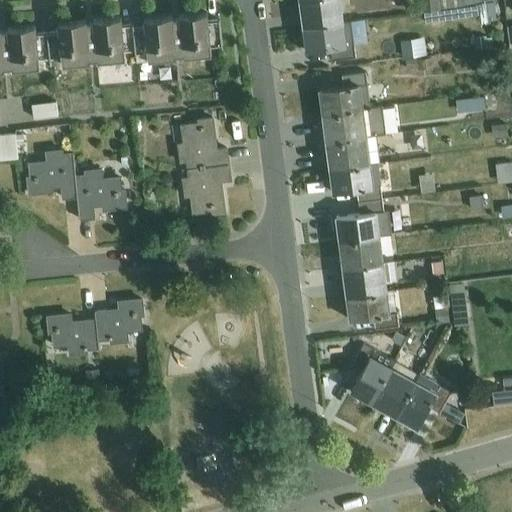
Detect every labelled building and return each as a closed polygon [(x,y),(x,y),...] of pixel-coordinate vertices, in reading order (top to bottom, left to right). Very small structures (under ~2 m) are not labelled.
[(340,0),(301,0),(299,0),(303,28),(344,22),(340,0)] [(463,7),(461,0),(420,0),(423,12),(463,7)] [(463,7),(423,12),(424,23),(478,15),(479,22),(495,20),(493,3),(463,7)] [(134,29),(135,51),(135,56),(148,54),(148,61),(175,58),(174,56),(184,55),(184,58),(211,56),(210,48),(222,46),(219,20),(207,22),(207,13),(179,16),(179,19),(172,19),(172,17),(144,20),(145,28),(134,29)] [(47,33),(50,60),(62,58),(62,66),(88,63),(88,61),(97,60),(98,63),(124,60),(123,52),(135,51),(134,29),(133,25),(121,26),(121,18),(93,21),(93,23),(86,24),(86,21),(58,24),(58,32),(47,33)] [(350,22),(353,45),(367,43),(364,20),(350,22)] [(344,22),(303,28),(306,52),(330,49),(331,61),(355,58),(353,45),(350,22),(344,22)] [(50,60),(47,33),(36,35),(35,27),(7,29),(7,32),(0,32),(0,30),(0,72),(2,72),(2,70),(14,68),(14,71),(39,69),(38,61),(50,60)] [(425,39),(400,41),(402,58),(426,55),(425,39)] [(427,59),(418,60),(420,70),(438,67),(436,56),(427,57),(427,59)] [(322,115),(370,108),(365,72),(342,75),(343,87),(319,90),(322,115)] [(447,108),(477,107),(476,93),(447,94),(447,108)] [(56,102),(31,106),(33,119),(58,116),(56,102)] [(370,108),(322,115),(326,142),(376,136),(385,135),(382,107),(370,108)] [(187,170),(228,164),(226,148),(214,150),(213,141),(215,141),(212,118),(197,120),(197,122),(180,125),(182,143),(177,143),(180,163),(186,162),(187,170)] [(397,125),(403,146),(414,144),(409,123),(397,125)] [(506,124),(491,125),(492,139),(507,137),(506,124)] [(16,134),(0,135),(0,160),(18,158),(16,134)] [(376,136),(326,142),(330,170),(377,163),(379,163),(376,136)] [(77,197),(75,176),(73,153),(63,154),(63,150),(45,151),(46,161),(28,163),(30,176),(27,177),(29,194),(52,192),(51,187),(62,186),(63,198),(77,197)] [(511,178),(511,160),(487,158),(486,177),(511,178)] [(377,163),(330,170),(333,194),(356,191),(358,202),(382,199),(377,163)] [(228,164),(187,170),(188,177),(183,178),(185,196),(190,196),(193,214),(210,211),(210,215),(225,213),(222,190),(220,190),(219,182),(231,180),(228,164)] [(75,176),(77,197),(79,220),(94,218),(92,206),(103,205),(103,210),(126,208),(124,190),(122,190),(121,177),(103,179),(102,169),(84,170),(84,175),(75,176)] [(409,170),(410,188),(425,188),(424,170),(409,170)] [(481,195),(468,197),(470,212),(483,210),(481,195)] [(382,199),(358,202),(359,214),(336,217),(339,242),(392,233),(389,212),(384,212),(382,199)] [(511,207),(501,208),(501,220),(511,218),(511,207)] [(392,233),(339,242),(343,269),(393,262),(398,261),(393,233),(392,233)] [(393,262),(343,269),(346,297),(387,292),(386,282),(396,281),(393,262)] [(463,283),(448,285),(454,326),(468,324),(463,283)] [(387,292),(346,297),(349,321),(373,318),(375,330),(398,327),(393,291),(387,292)] [(95,320),(98,341),(109,340),(110,344),(128,342),(127,333),(142,331),(141,317),(143,316),(141,300),(119,302),(119,310),(94,312),(95,320)] [(447,307),(434,308),(436,324),(448,322),(447,307)] [(98,341),(95,320),(71,323),(70,315),(48,317),(49,334),(51,333),(53,347),(68,346),(69,356),(87,354),(87,350),(98,349),(98,341)] [(372,403),(395,361),(363,343),(352,364),(362,370),(351,391),(372,403)] [(395,361),(372,403),(396,417),(419,375),(395,361)] [(419,375),(396,417),(417,428),(429,407),(459,423),(464,414),(452,408),(453,407),(445,403),(451,392),(419,375)] [(511,390),(492,393),(493,406),(511,403),(511,390)]
